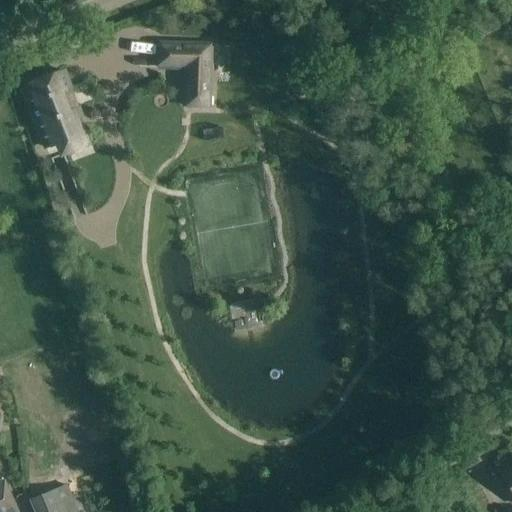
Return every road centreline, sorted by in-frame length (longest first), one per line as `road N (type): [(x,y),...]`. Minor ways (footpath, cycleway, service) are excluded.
road 1 (unclassified): [(387,511),(464,443),(511,416)]
road 2 (unclassified): [(0,54),(138,0)]
